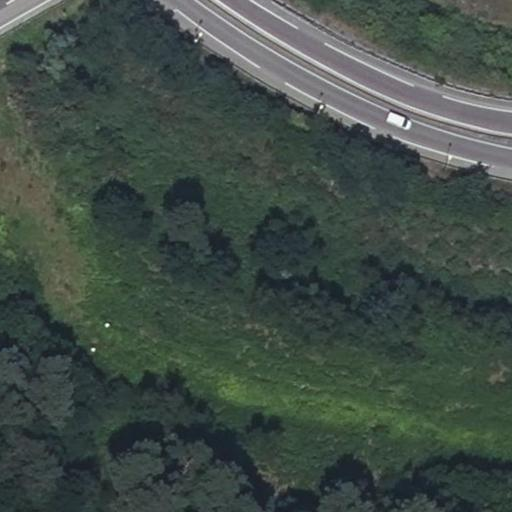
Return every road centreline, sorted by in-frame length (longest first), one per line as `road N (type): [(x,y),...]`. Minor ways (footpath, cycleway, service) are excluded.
road 1 (track): [(0,162),(168,417),(511,493)]
road 2 (track): [(511,395),(395,407),(69,276)]
road 3 (trunk): [(174,0),(290,78),(454,149),(511,157)]
road 4 (trunk): [(511,122),(460,112),(345,66),(232,0)]
